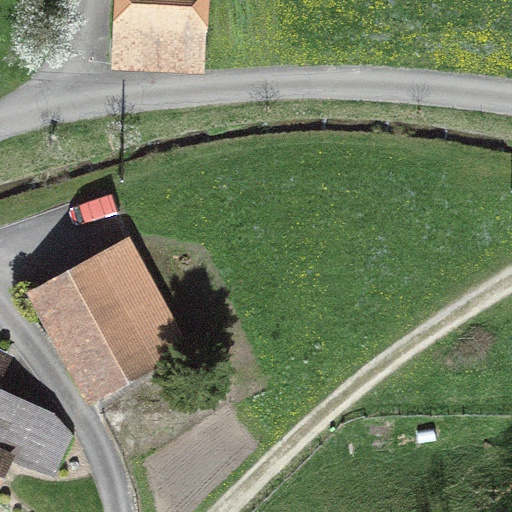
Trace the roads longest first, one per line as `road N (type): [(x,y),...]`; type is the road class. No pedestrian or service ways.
road 1 (track): [(511,98),(409,86),(218,88),(71,102),(0,119)]
road 2 (track): [(224,511),(387,361),(511,280)]
road 3 (track): [(0,309),(62,385),(97,447),(116,511)]
